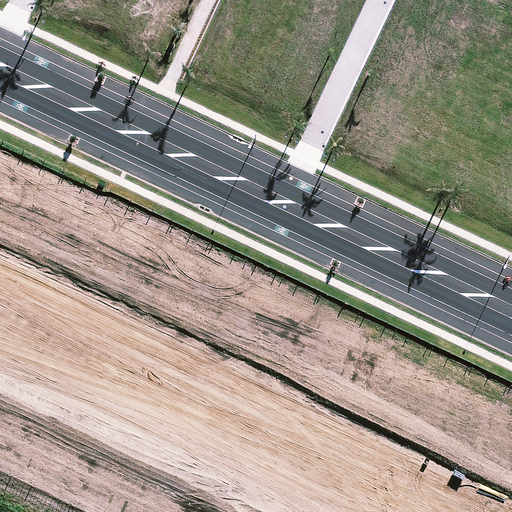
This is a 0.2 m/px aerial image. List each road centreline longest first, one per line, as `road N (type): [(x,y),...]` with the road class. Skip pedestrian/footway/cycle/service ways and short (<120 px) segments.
road 1 (residential): [(395,511),(0,321)]
road 2 (secondary): [(282,204),(0,71)]
road 3 (secondary): [(511,312),(282,204)]
road 4 (residential): [(282,204),(377,0)]
